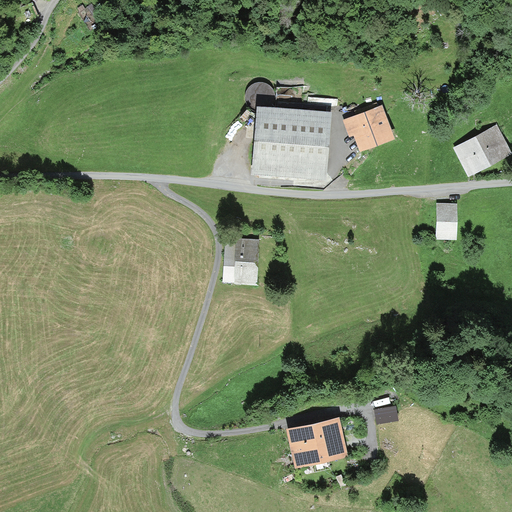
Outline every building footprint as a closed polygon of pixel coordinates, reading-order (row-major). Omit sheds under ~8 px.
[(17,9),(23,24),(38,18),(32,3),(17,9)] [(353,121),(362,144),(389,134),(380,110),(353,121)] [(343,172),(322,171),(326,119),(261,113),(257,166),(295,169),(293,186),(324,189),(343,172)] [(454,147),(467,172),(509,150),(496,125),(454,147)] [(438,236),(453,237),(453,205),(438,204),(438,236)] [(226,246),(224,281),(254,283),(256,241),(238,239),(237,246),(226,246)] [(297,465),(345,454),(338,421),(290,431),(297,465)]
